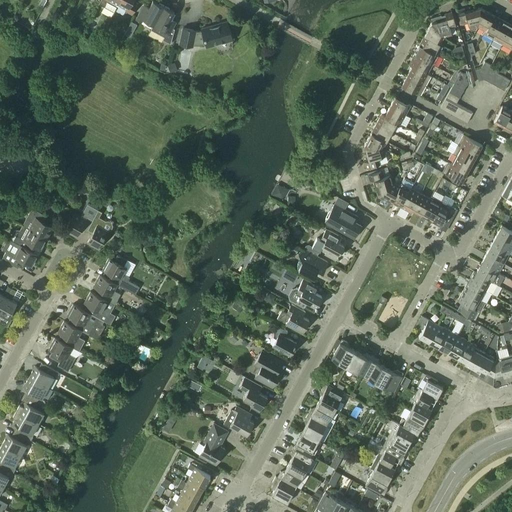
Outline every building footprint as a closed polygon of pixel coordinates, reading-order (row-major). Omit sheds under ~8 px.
[(100,0),(99,3),(114,11),(117,6),(120,0),(100,0)] [(120,0),(117,6),(132,14),(138,3),(133,0),(120,0)] [(143,19),(154,24),(164,6),(153,0),(148,10),(143,7),(136,19),(141,22),(143,19)] [(175,24),(169,21),(175,12),(164,6),(154,24),(151,30),(164,37),(163,39),(171,44),(174,29),(172,29),(175,24)] [(470,29),(478,27),(480,7),(466,12),(464,8),(458,10),(462,24),(468,22),(470,29)] [(494,15),(480,7),(478,27),(485,30),(485,31),(494,15)] [(431,18),(432,22),(444,37),(452,35),(450,28),(456,26),(452,12),(445,13),(445,14),(441,16),(441,15),(431,18)] [(503,20),(494,15),(485,31),(485,30),(483,34),(493,39),(503,20)] [(511,26),(511,25),(503,20),(493,39),(502,44),(511,28),(511,29),(511,26)] [(137,24),(131,21),(128,27),(134,30),(137,24)] [(207,47),(233,39),(227,21),(201,29),(202,31),(196,31),(196,30),(183,27),(180,43),(192,46),(193,45),(206,45),(207,47)] [(440,44),(444,37),(432,22),(424,35),(440,44)] [(502,44),(511,49),(511,48),(511,29),(511,28),(502,44)] [(440,44),(424,35),(419,45),(435,53),(440,44)] [(435,53),(419,45),(414,54),(433,64),(438,55),(435,53)] [(427,74),(428,74),(433,64),(414,54),(409,64),(412,66),(412,65),(427,74)] [(484,77),(489,68),(491,65),(485,61),(481,68),(475,69),(479,81),(484,79),(485,79),(484,77)] [(171,73),(178,70),(175,62),(168,65),(171,73)] [(412,66),(407,75),(425,85),(431,75),(428,74),(427,74),(412,65),(412,66)] [(485,79),(490,82),(496,72),(489,68),(484,77),(485,79)] [(460,71),(457,77),(456,79),(467,85),(473,83),(470,71),(463,73),(460,71)] [(490,82),(497,86),(503,76),(496,72),(490,82)] [(420,95),(425,85),(407,75),(401,84),(420,95)] [(503,76),(497,86),(504,90),(510,80),(503,76)] [(463,91),(467,85),(456,79),(454,83),(453,85),(463,91)] [(453,85),(450,91),(460,97),(463,91),(453,85)] [(457,103),(460,97),(450,91),(446,97),(457,103)] [(395,96),(390,106),(405,114),(411,105),(395,96)] [(446,97),(441,108),(451,113),(456,116),(462,106),(457,103),(446,97)] [(493,120),(503,126),(511,110),(502,105),(493,120)] [(400,124),(405,114),(390,106),(385,115),(397,122),(400,124)] [(456,116),(462,119),(468,109),(462,106),(456,116)] [(473,112),(468,109),(462,119),(467,122),(473,112)] [(511,110),(503,126),(511,130),(511,110)] [(427,126),(433,115),(427,112),(421,123),(427,126)] [(382,113),(376,123),(392,131),(397,122),(385,115),(382,113)] [(376,123),(371,132),(387,141),(392,131),(376,123)] [(371,132),(364,146),(383,148),(387,141),(371,132)] [(463,133),(458,143),(477,153),(482,144),(463,133)] [(453,153),(472,163),(477,153),(458,143),(453,153)] [(385,156),(383,148),(364,146),(368,160),(364,162),(366,168),(380,164),(378,158),(385,156)] [(451,164),(466,172),(472,163),(453,153),(456,155),(451,164)] [(442,172),(461,182),(466,172),(451,164),(448,162),(442,172)] [(374,180),(378,194),(393,182),(390,174),(384,176),(382,170),(368,174),(370,181),(374,180)] [(400,186),(391,202),(401,207),(411,188),(414,183),(404,177),(401,182),(400,186)] [(511,181),(510,180),(502,195),(507,198),(511,200),(511,181)] [(400,186),(393,182),(378,194),(391,202),(400,186)] [(421,193),(411,188),(401,207),(411,212),(412,209),(421,193)] [(430,198),(421,193),(412,209),(422,214),(430,198)] [(453,205),(456,198),(446,194),(444,200),(453,205)] [(422,214),(431,219),(441,200),(431,195),(430,198),(422,214)] [(458,209),(451,206),(441,200),(431,219),(447,228),(458,209)] [(325,219),(325,221),(328,223),(339,229),(340,228),(354,236),(354,237),(361,225),(360,224),(360,225),(354,222),(358,216),(344,209),(334,203),(331,209),(330,210),(329,211),(328,212),(328,213),(327,214),(326,215),(326,216),(326,217),(325,218),(325,219)] [(88,204),(85,209),(81,216),(75,212),(65,230),(77,236),(84,222),(90,225),(98,210),(88,204)] [(7,215),(11,209),(4,205),(1,211),(7,215)] [(23,224),(29,228),(47,238),(53,226),(39,219),(42,213),(32,207),(26,218),(23,224)] [(106,221),(99,217),(102,212),(98,210),(90,225),(95,228),(87,242),(99,248),(109,231),(110,230),(111,230),(112,229),(113,227),(113,226),(112,224),(112,223),(111,222),(109,221),(107,220),(106,221)] [(41,249),(47,238),(29,228),(23,224),(14,241),(20,245),(24,247),(31,250),(34,245),(41,249)] [(511,230),(502,225),(496,234),(511,243),(511,230)] [(319,250),(321,247),(327,250),(325,254),(336,259),(343,245),(338,242),(341,237),(326,229),(320,239),(316,237),(311,246),(319,250)] [(509,254),(511,247),(511,243),(496,234),(491,244),(509,254)] [(32,266),(38,254),(31,250),(24,247),(20,245),(14,241),(12,240),(3,257),(19,266),(22,261),(32,266)] [(122,247),(120,243),(112,246),(114,251),(122,247)] [(293,243),(290,249),(296,253),(299,247),(293,243)] [(504,263),(509,254),(491,244),(486,253),(504,263)] [(298,253),(301,258),(300,259),(299,260),(298,261),(298,262),(297,263),(297,264),(297,265),(297,266),(298,267),(298,268),(299,269),(300,270),(301,270),(301,271),(302,271),(303,271),(305,272),(306,271),(307,271),(314,275),(318,269),(323,272),(328,262),(306,250),(298,253)] [(498,273),(504,263),(486,253),(481,263),(498,273)] [(135,264),(117,254),(114,260),(109,257),(103,269),(116,276),(114,282),(113,282),(117,284),(135,294),(139,287),(128,280),(130,277),(128,276),(135,264)] [(505,276),(498,273),(481,263),(476,272),(491,281),(497,284),(499,286),(505,276)] [(284,276),(296,280),(299,273),(287,269),(284,276)] [(474,271),(468,281),(486,290),(491,293),(492,294),(497,284),(491,281),(476,272),(474,271)] [(114,290),(117,284),(113,282),(114,282),(100,274),(93,286),(107,293),(104,299),(108,301),(115,304),(120,294),(114,290)] [(304,308),(305,306),(314,311),(316,307),(317,306),(317,305),(322,296),(314,292),(317,287),(303,279),(298,289),(296,288),(292,289),(289,295),(289,299),(304,308)] [(463,290),(485,302),(486,303),(491,293),(486,290),(468,281),(463,290)] [(0,292),(0,309),(12,288),(8,286),(3,294),(0,292)] [(12,288),(0,309),(0,315),(1,314),(8,318),(17,302),(12,299),(16,290),(12,288)] [(463,290),(458,300),(464,303),(459,311),(463,313),(465,314),(473,318),(477,310),(480,312),(485,302),(463,290)] [(90,291),(84,302),(98,310),(95,315),(104,320),(105,321),(110,324),(115,315),(110,312),(111,311),(105,307),(108,301),(104,299),(90,291)] [(384,304),(387,298),(382,295),(379,301),(384,304)] [(237,302),(234,308),(241,312),(244,306),(237,302)] [(81,323),(78,328),(82,330),(88,334),(92,327),(101,324),(104,320),(95,316),(91,313),(73,303),(67,315),(81,323)] [(305,311),(292,303),(287,313),(282,310),(277,318),(302,332),(309,320),(302,316),(305,311)] [(419,337),(428,342),(438,324),(421,315),(416,325),(423,328),(419,337)] [(78,336),(82,330),(78,328),(64,320),(58,332),(72,339),(69,345),(73,347),(79,350),(85,340),(78,336)] [(448,329),(438,347),(447,352),(457,334),(463,323),(458,320),(452,332),(448,329)] [(498,325),(499,332),(508,330),(506,323),(498,325)] [(428,342),(438,347),(447,329),(438,324),(428,342)] [(279,333),(272,345),(290,355),(291,353),(292,352),(295,348),(294,347),(296,343),(285,336),(287,331),(277,325),(274,331),(279,333)] [(231,339),(235,342),(240,336),(236,333),(231,339)] [(447,352),(457,357),(466,340),(457,334),(447,352)] [(69,353),(73,347),(69,345),(55,337),(49,349),(63,356),(57,365),(68,371),(76,357),(69,353)] [(332,357),(347,366),(356,351),(346,345),(348,342),(342,339),(332,357)] [(457,357),(466,362),(466,363),(475,347),(476,345),(466,340),(457,357)] [(484,352),(475,347),(466,363),(466,362),(465,365),(474,370),(484,352)] [(262,351),(254,364),(260,367),(255,377),(273,386),(281,371),(278,369),(282,362),(262,351)] [(365,356),(356,351),(347,366),(362,374),(373,356),(366,352),(365,356)] [(486,373),(494,377),(496,361),(493,360),(494,357),(484,352),(474,370),(484,375),(486,373)] [(210,364),(212,359),(204,355),(201,359),(210,364)] [(499,360),(496,361),(494,377),(503,375),(504,377),(511,374),(511,364),(509,355),(498,358),(499,360)] [(362,374),(378,383),(386,367),(377,362),(379,359),(373,356),(362,374)] [(35,366),(29,376),(48,387),(53,376),(56,375),(58,372),(44,364),(42,369),(35,366)] [(120,372),(126,375),(129,370),(123,366),(120,372)] [(395,372),(386,367),(378,383),(393,391),(403,373),(397,369),(395,372)] [(419,387),(416,393),(434,403),(443,387),(436,383),(438,380),(426,374),(419,387)] [(35,400),(44,405),(45,402),(45,399),(42,397),(48,387),(29,376),(23,387),(30,391),(27,396),(35,400)] [(245,376),(239,386),(247,391),(243,397),(252,402),(251,405),(259,410),(267,396),(259,391),(262,385),(245,376)] [(94,385),(101,389),(104,383),(97,379),(94,385)] [(345,386),(338,382),(336,387),(343,391),(345,386)] [(324,391),(319,400),(334,409),(343,393),(324,383),(321,390),(324,391)] [(415,400),(410,410),(426,418),(434,403),(416,393),(412,399),(415,400)] [(83,402),(87,408),(92,404),(88,398),(83,402)] [(49,408),(44,405),(35,400),(32,406),(25,402),(23,406),(20,405),(16,411),(38,423),(44,412),(47,411),(49,408)] [(311,408),(307,414),(331,427),(335,420),(330,417),(334,409),(319,400),(314,410),(311,408)] [(237,405),(234,411),(231,409),(223,424),(230,427),(231,425),(247,434),(253,421),(249,419),(251,414),(237,405)] [(417,433),(426,418),(410,410),(405,419),(402,417),(399,423),(417,433)] [(20,427),(17,432),(31,440),(33,437),(32,433),(38,423),(16,411),(13,417),(16,419),(13,423),(20,427)] [(75,418),(81,424),(87,418),(81,412),(75,418)] [(323,442),(331,427),(307,414),(304,420),(307,422),(302,431),(318,439),(321,441),(323,442)] [(173,428),(179,420),(171,415),(166,423),(173,428)] [(392,429),(387,437),(406,447),(411,438),(414,439),(417,433),(399,423),(392,419),(388,426),(392,429)] [(207,439),(200,453),(217,462),(222,453),(222,452),(220,451),(222,447),(220,445),(228,430),(214,423),(205,438),(207,439)] [(302,431),(294,446),(313,456),(321,441),(318,439),(302,431)] [(31,440),(17,432),(14,438),(8,434),(2,445),(20,455),(26,444),(29,443),(31,440)] [(401,456),(406,447),(387,437),(383,445),(379,442),(375,450),(379,452),(382,454),(401,464),(404,458),(401,456)] [(0,457),(2,459),(0,463),(0,464),(14,472),(16,469),(15,465),(20,455),(2,445),(0,447),(0,457)] [(304,472),(313,456),(294,446),(291,452),(294,454),(289,463),(304,472)] [(397,470),(401,464),(382,454),(379,452),(370,467),(374,469),(389,477),(394,468),(397,470)] [(190,476),(205,484),(210,474),(190,463),(188,467),(193,470),(190,476)] [(281,471),(277,477),(296,487),(304,472),(289,463),(284,472),(281,471)] [(0,485),(3,487),(8,476),(12,475),(14,472),(0,464),(0,485)] [(389,477),(374,469),(365,484),(384,495),(387,488),(384,487),(389,477)] [(60,478),(54,474),(51,478),(53,482),(56,484),(60,478)] [(200,493),(205,484),(190,476),(187,481),(181,479),(179,482),(200,493)] [(287,502),(296,487),(277,477),(275,476),(272,482),(274,484),(272,488),(275,489),(272,494),(287,502)] [(165,479),(162,485),(167,488),(170,482),(165,479)] [(195,503),(200,493),(179,482),(177,486),(183,489),(179,495),(195,503)] [(313,496),(319,499),(323,492),(317,489),(313,496)] [(334,511),(341,500),(326,491),(314,511),(334,511)] [(171,498),(169,501),(188,511),(189,511),(195,503),(179,495),(176,500),(171,498)] [(354,511),(356,508),(341,500),(334,511),(354,511)] [(188,511),(169,501),(167,505),(172,508),(169,511),(188,511)]
